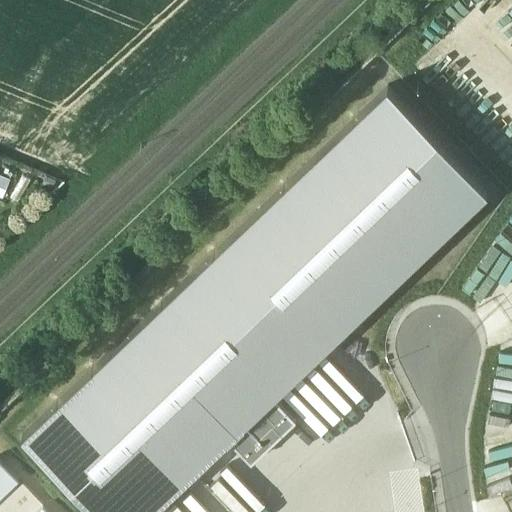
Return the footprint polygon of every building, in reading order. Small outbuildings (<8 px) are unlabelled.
[(272,394),(490,187),(390,83),(23,433),(98,511),(148,511),(229,435),(272,394)] [(487,271),(471,264),(461,288),(485,298),(495,273),(511,280),(511,278),(511,252),(497,247),(487,271)] [(487,490),(511,483),(511,427),(496,432),(495,429),(496,409),(511,410),(511,402),(511,398),(505,398),(506,402),(500,402),(490,370),(484,456),(501,457),(502,462),(489,465),(487,490)] [(272,394),(229,435),(252,459),(295,418),(272,394)] [(0,498),(20,480),(0,458),(0,498)]
